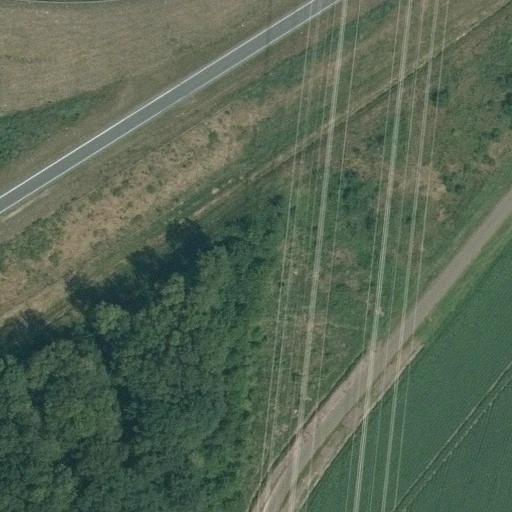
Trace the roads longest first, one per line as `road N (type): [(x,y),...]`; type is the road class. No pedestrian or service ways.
road 1 (unclassified): [(268,511),(285,479),(511,199)]
road 2 (trunk): [(0,205),(325,0)]
